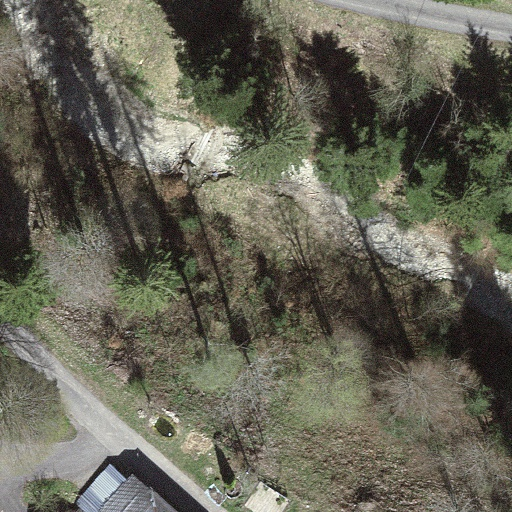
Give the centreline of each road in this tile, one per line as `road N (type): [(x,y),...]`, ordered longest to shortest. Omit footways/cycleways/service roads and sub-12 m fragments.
road 1 (track): [(0,322),(82,412),(88,432),(67,455),(0,458)]
road 2 (track): [(82,412),(215,509)]
road 3 (track): [(511,25),(369,0)]
